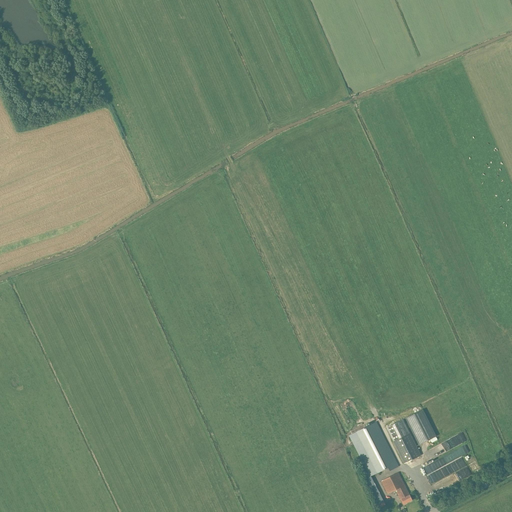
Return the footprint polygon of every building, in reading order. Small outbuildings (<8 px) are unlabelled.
[(422,410),(405,418),(418,446),(435,437),(422,410)] [(404,464),(421,455),(403,419),(386,428),(404,464)] [(349,435),(370,477),(388,467),(390,471),(399,466),(376,421),(349,435)] [(459,444),(467,441),(463,432),(455,435),(459,444)] [(463,448),(429,463),(432,470),(466,455),(463,448)] [(409,494),(398,472),(381,481),(387,494),(396,490),(400,499),(403,504),(412,500),(409,494)]
